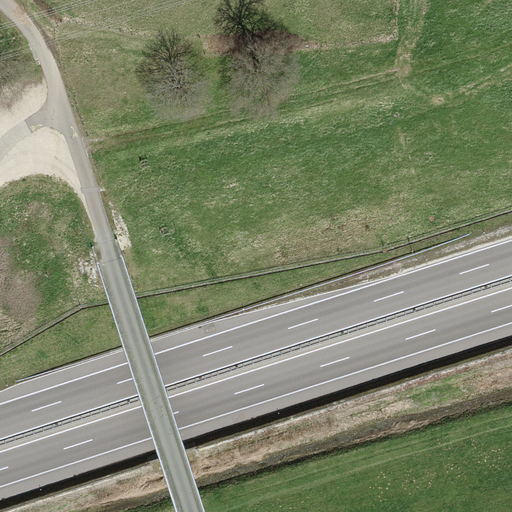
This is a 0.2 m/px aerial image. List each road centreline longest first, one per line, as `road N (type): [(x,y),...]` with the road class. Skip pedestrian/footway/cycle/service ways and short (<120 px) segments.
road 1 (track): [(0,4),(23,26),(62,111),(190,511)]
road 2 (motorway): [(0,469),(511,305)]
road 3 (motorway): [(511,257),(0,421)]
